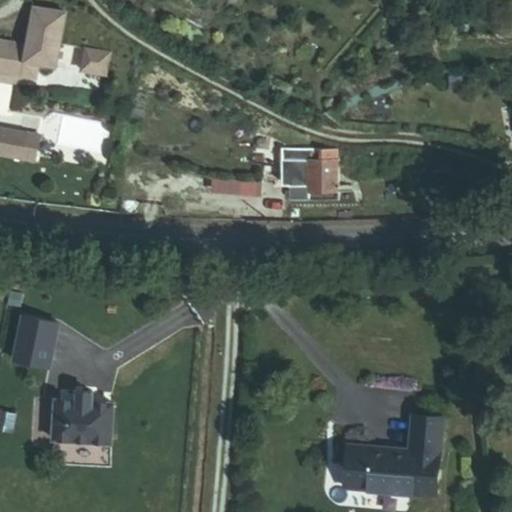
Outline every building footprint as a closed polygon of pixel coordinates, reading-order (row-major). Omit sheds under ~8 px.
[(55,65),(65,11),(34,6),(27,44),(0,39),(0,59),(8,61),(6,71),(35,76),(38,61),(55,65)] [(107,76),(108,50),(81,49),(80,75),(107,76)] [(0,69),(6,71),(8,61),(0,59),(0,69)] [(0,154),(19,158),(24,135),(0,130),(0,154)] [(32,160),(36,137),(24,135),(19,158),(32,160)] [(344,201),(344,150),(285,149),(285,158),(284,158),(284,184),(293,184),(293,201),(344,201)] [(488,201),(486,183),(480,184),(478,163),(469,164),(474,203),(488,201)] [(209,181),(259,185),(260,176),(210,171),(209,181)] [(78,397),(92,399),(93,389),(79,388),(78,397)] [(78,397),(57,396),(53,436),(110,440),(114,400),(92,399),(78,397)] [(344,488),(436,493),(440,416),(411,414),(409,450),(408,454),(374,452),(374,448),(346,446),(344,488)]
